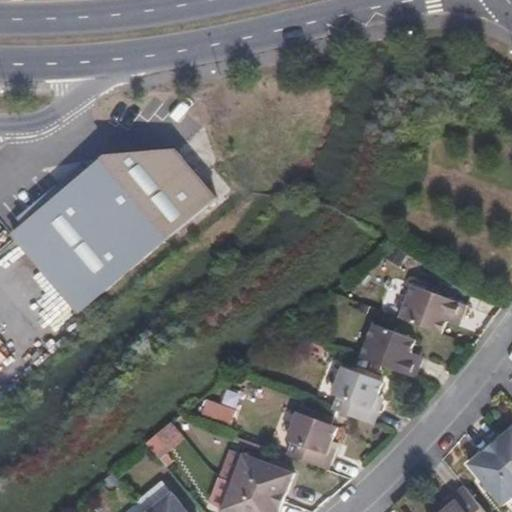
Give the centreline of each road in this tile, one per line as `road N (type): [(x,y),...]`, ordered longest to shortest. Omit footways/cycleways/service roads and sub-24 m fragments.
road 1 (primary): [(0,64),(183,50),(414,0)]
road 2 (residential): [(511,330),(405,458),(345,511)]
road 3 (primary): [(208,0),(114,15),(0,19)]
